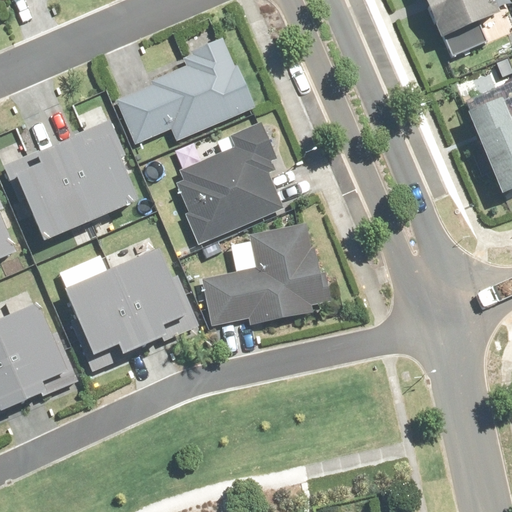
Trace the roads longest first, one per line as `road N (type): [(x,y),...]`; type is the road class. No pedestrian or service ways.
road 1 (residential): [(0,470),(222,375),(436,325)]
road 2 (tertiary): [(424,291),(402,267),(286,0)]
road 3 (tertiary): [(331,0),(422,209),(433,255),(424,291)]
road 4 (residential): [(0,77),(176,0)]
road 5 (tertiary): [(436,325),(480,511)]
